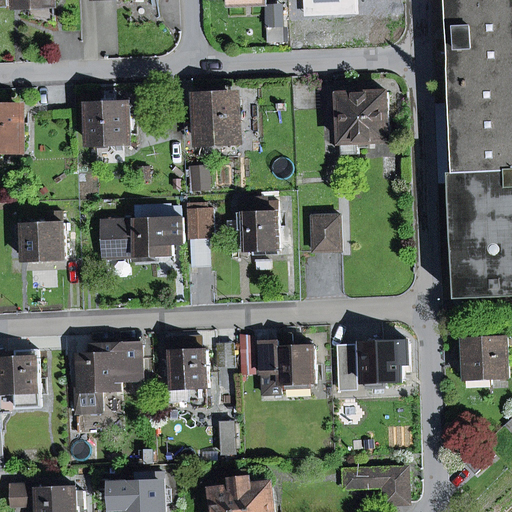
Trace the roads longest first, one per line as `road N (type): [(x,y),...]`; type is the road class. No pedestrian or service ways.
road 1 (residential): [(0,326),(429,305)]
road 2 (residential): [(429,305),(422,59)]
road 3 (residential): [(195,69),(422,59)]
road 4 (residential): [(430,511),(429,305)]
road 5 (residential): [(0,76),(195,69)]
